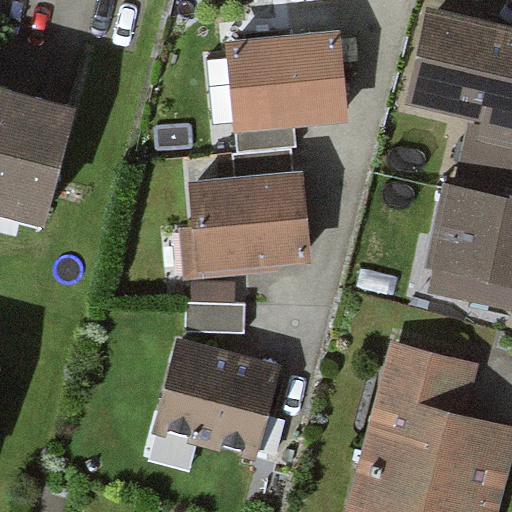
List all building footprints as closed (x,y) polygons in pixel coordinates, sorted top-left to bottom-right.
[(325,0),(228,9),(236,94),(297,89),(344,84),(336,0),(325,0)] [(457,189),(511,199),(511,26),(426,5),(404,104),(471,121),(457,189)] [(0,71),(0,190),(44,201),(73,89),(0,71)] [(247,167),(307,164),(297,89),(236,94),(247,167)] [(175,234),(184,282),(311,257),(308,230),(309,226),(307,164),(247,167),(192,175),(198,226),(175,234)] [(511,199),(457,189),(444,186),(427,268),(434,269),(429,290),(511,307),(511,199)] [(172,314),(152,406),(259,428),(278,336),(172,314)] [(391,343),(349,511),(350,511),(498,511),(511,457),(511,426),(466,415),(478,365),(391,343)]
